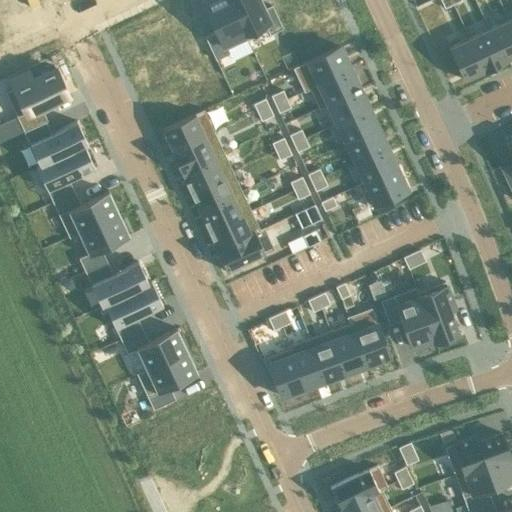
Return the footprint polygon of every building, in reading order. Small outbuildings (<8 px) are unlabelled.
[(228,0),(218,0),(204,7),(217,33),(205,39),(214,59),(226,54),(222,44),(244,34),(228,0)] [(255,0),(228,0),(244,34),(267,23),(271,33),(283,27),(274,7),(262,12),(255,0)] [(285,0),(286,1),(274,7),(283,27),(295,22),(292,14),(316,3),(314,0),(285,0)] [(180,18),(158,28),(175,66),(198,55),(202,65),(214,59),(205,39),(193,45),(180,18)] [(511,27),(508,18),(488,27),(504,62),(511,57),(511,27)] [(488,27),(469,37),(485,71),(504,62),(488,27)] [(158,28),(135,39),(148,65),(136,71),(145,91),(157,86),(153,76),(175,66),(158,28)] [(469,37),(448,46),(463,79),(483,70),(484,71),(485,71),(469,37)] [(340,45),(293,67),(303,90),(350,68),(340,45)] [(12,88),(5,91),(14,110),(21,125),(23,130),(46,119),(44,114),(42,110),(40,106),(67,94),(65,87),(55,68),(32,79),(28,73),(11,81),(14,87),(12,88)] [(350,68),(303,90),(304,91),(309,88),(318,107),(359,87),(350,68)] [(359,87),(318,107),(319,108),(323,106),(331,124),(368,107),(359,87)] [(282,90),(271,95),(274,103),(286,98),(282,90)] [(193,97),(170,108),(176,121),(199,110),(193,97)] [(265,97),(253,103),(257,111),(269,106),(265,97)] [(286,98),(274,103),(278,112),(290,106),(286,98)] [(269,106),(257,111),(261,120),(273,114),(269,106)] [(368,107),(331,124),(332,125),(336,123),(345,142),(378,126),(368,107)] [(203,109),(162,128),(172,150),(171,150),(171,151),(214,131),(203,109)] [(46,119),(23,130),(30,145),(32,144),(38,156),(41,162),(39,163),(35,164),(36,166),(87,142),(76,120),(76,119),(50,131),(45,120),(47,119),(46,119)] [(378,126),(345,142),(354,161),(387,146),(378,126)] [(301,129),(289,134),(293,142),(304,137),(301,129)] [(214,131),(171,151),(180,171),(223,151),(214,131)] [(283,136),(271,142),(275,150),(287,145),(283,136)] [(304,137),(293,142),(297,151),(308,145),(304,137)] [(87,142),(36,166),(37,167),(39,167),(47,185),(45,185),(52,200),(74,190),(68,179),(93,167),(94,166),(86,151),(87,151),(84,145),(87,144),(87,142)] [(287,145),(275,150),(279,159),(291,153),(287,145)] [(387,146),(354,161),(363,180),(357,183),(357,184),(396,166),(387,146)] [(223,151),(180,171),(189,190),(232,170),(223,151)] [(396,166),(357,184),(368,206),(406,189),(396,166)] [(319,168),(307,173),(311,181),(323,176),(319,168)] [(232,170),(189,190),(198,210),(241,190),(232,170)] [(301,176),(289,181),(293,190),(305,184),(301,176)] [(323,176),(311,181),(315,190),(327,184),(323,176)] [(305,184),(293,190),(297,198),(309,193),(305,184)] [(74,190),(52,200),(68,235),(118,212),(111,198),(112,198),(108,189),(79,202),(74,190)] [(241,190),(198,210),(208,230),(250,210),(241,190)] [(317,196),(320,201),(324,210),(336,204),(331,196),(329,190),(317,196)] [(314,204),(303,209),(307,218),(318,212),(314,204)] [(250,210),(208,230),(217,249),(264,227),(263,226),(259,228),(250,210)] [(118,212),(68,235),(69,236),(78,232),(87,252),(78,257),(85,270),(106,260),(101,248),(125,237),(125,236),(128,234),(118,212)] [(324,225),(311,231),(317,241),(329,235),(324,225)] [(264,227),(217,249),(226,270),(228,269),(230,273),(242,267),(240,263),(273,248),(264,227)] [(420,248),(403,256),(403,257),(408,268),(425,260),(420,248)] [(106,260),(85,270),(92,285),(94,284),(102,302),(100,303),(101,305),(151,281),(151,279),(150,280),(148,274),(144,276),(137,260),(136,261),(136,260),(112,272),(106,260)] [(416,286),(415,286),(435,340),(457,332),(449,309),(446,302),(451,300),(444,280),(417,290),(416,286)] [(151,281),(101,305),(102,306),(105,305),(107,304),(115,322),(113,323),(120,338),(142,328),(136,316),(162,304),(151,281)] [(344,282),(335,286),(340,297),(341,297),(349,293),(344,282)] [(415,286),(380,299),(389,323),(401,319),(411,346),(433,338),(434,341),(435,340),(415,286)] [(324,291),(315,295),(321,307),(329,303),(324,291)] [(315,295),(307,299),(312,311),(321,307),(315,295)] [(371,307),(347,315),(365,364),(389,356),(371,307)] [(285,309),(276,313),(282,325),(290,321),(285,309)] [(276,313),(268,317),(273,329),(282,325),(276,313)] [(348,322),(329,329),(345,372),(365,364),(347,315),(346,316),(348,322)] [(142,328),(120,338),(127,351),(135,347),(145,368),(136,372),(136,373),(186,349),(179,335),(180,335),(176,326),(147,340),(142,328)] [(329,329),(309,336),(325,379),(345,372),(329,329)] [(309,336),(289,344),(304,387),(325,379),(309,336)] [(289,347),(266,355),(281,395),(304,387),(289,344),(288,344),(289,347)] [(186,349),(136,373),(153,408),(174,398),(169,385),(193,374),(193,373),(196,372),(186,349)] [(451,428),(439,432),(442,442),(455,437),(451,428)] [(468,437),(444,446),(454,474),(508,454),(500,431),(478,440),(470,443),(468,437)] [(410,442),(398,447),(406,464),(418,459),(410,442)] [(508,454),(454,474),(468,509),(492,501),(487,487),(511,477),(511,470),(506,456),(509,455),(508,454)] [(377,464),(330,486),(339,506),(386,485),(377,464)] [(405,466),(393,471),(397,480),(409,474),(407,471),(405,466)] [(409,474),(397,480),(401,488),(413,483),(409,474)] [(386,485),(339,506),(341,511),(378,511),(390,507),(381,488),(387,486),(386,485)] [(495,511),(492,501),(468,509),(468,511),(511,511),(511,506),(497,511),(495,511)]
